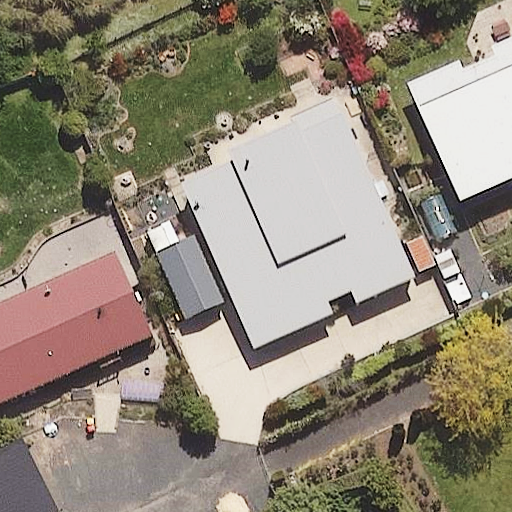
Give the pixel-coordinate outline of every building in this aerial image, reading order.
[(511,34),(407,81),(458,196),(511,171),(511,34)] [(194,212),(251,347),(334,312),(328,298),(350,289),(356,303),(415,278),(385,207),(398,201),(350,88),(207,149),(214,165),(173,182),(187,215),(194,212)] [(221,299),(184,213),(146,229),(183,315),(221,299)] [(0,399),(150,333),(114,252),(0,302),(0,399)] [(62,511),(22,430),(0,440),(0,511),(62,511)]
